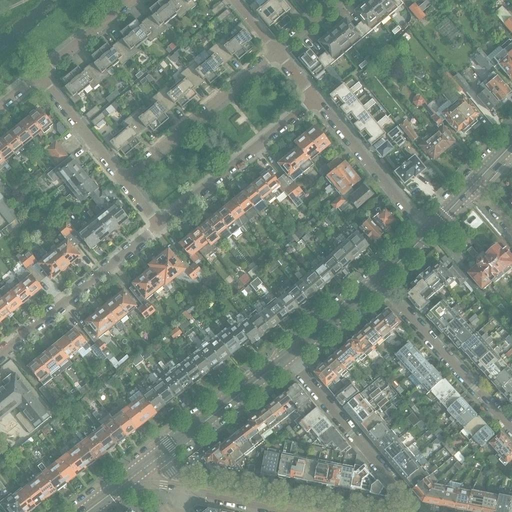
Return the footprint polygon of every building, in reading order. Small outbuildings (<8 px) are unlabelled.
[(179,19),(188,12),(178,0),(168,0),(167,0),(159,0),(157,3),(170,20),(176,15),(179,19)] [(193,1),(195,0),(178,0),(188,12),(197,5),(193,1)] [(280,18),(265,1),(263,0),(257,0),(255,2),(250,6),(256,14),(257,13),(269,27),(280,18)] [(281,0),(263,0),(265,1),(280,18),(290,10),(281,0)] [(375,0),(367,0),(367,1),(368,2),(365,4),(364,4),(380,23),(389,16),(375,0)] [(399,0),(375,0),(389,16),(403,4),(399,0)] [(225,7),(222,2),(211,11),(214,15),(225,7)] [(164,25),(170,20),(157,3),(149,9),(152,13),(145,19),(159,35),(167,29),(164,25)] [(364,4),(365,4),(364,3),(358,8),(359,9),(355,12),(362,20),(358,24),(366,35),(380,23),(364,4)] [(425,16),(422,12),(415,4),(408,9),(418,22),(425,16)] [(511,35),(511,33),(511,19),(501,6),(492,14),(511,35)] [(231,14),(231,13),(227,9),(216,18),(220,23),(231,14)] [(150,42),(159,35),(145,19),(139,24),(136,20),(127,26),(141,43),(147,38),(150,42)] [(358,24),(353,28),(345,19),(339,24),(340,25),(337,27),(337,28),(352,46),(366,35),(358,24)] [(229,33),(232,37),(246,54),(254,47),(249,41),(251,39),(247,35),(249,33),(241,23),(229,33)] [(135,48),(141,43),(127,26),(120,32),(123,37),(117,42),(130,59),(138,52),(135,48)] [(337,28),(337,27),(337,26),(331,31),(331,32),(329,35),(328,35),(344,54),(352,46),(337,28)] [(394,35),(400,29),(398,26),(391,32),(394,35)] [(328,35),(329,35),(328,34),(322,39),(323,39),(319,43),(326,51),(321,55),(330,65),(344,54),(328,35)] [(238,60),(246,54),(232,37),(226,42),(223,38),(215,45),(228,62),(235,56),(238,60)] [(121,66),(130,59),(117,42),(110,47),(107,43),(99,49),(112,67),(118,62),(121,66)] [(511,42),(501,50),(505,54),(511,61),(511,42)] [(222,67),(228,62),(215,45),(206,52),(210,56),(204,61),(217,78),(225,71),(222,67)] [(505,54),(501,50),(499,48),(485,60),(485,58),(486,57),(478,48),(475,51),(485,62),(487,65),(489,63),(492,67),(496,71),(500,68),(511,81),(511,80),(511,61),(505,54)] [(106,72),(112,67),(99,49),(91,56),(94,60),(88,66),(101,82),(109,75),(106,72)] [(177,58),(182,53),(179,49),(174,54),(177,58)] [(321,55),(316,59),(309,50),(305,53),(305,52),(297,58),(314,78),(315,78),(330,65),(321,55)] [(178,59),(177,58),(174,54),(170,57),(174,63),(178,59)] [(209,84),(217,78),(204,61),(198,66),(195,62),(186,69),(200,86),(206,80),(209,84)] [(361,69),(367,64),(364,61),(358,66),(361,69)] [(488,71),(492,67),(489,63),(487,65),(485,62),(482,64),(488,71)] [(379,72),(385,68),(381,63),(375,68),(379,72)] [(93,89),(101,82),(88,66),(81,71),(78,67),(70,73),(83,90),(89,85),(93,89)] [(330,75),(334,71),(330,66),(325,70),(330,75)] [(193,91),(200,86),(186,69),(178,76),(181,80),(175,85),(188,102),(197,95),(193,91)] [(415,71),(415,73),(416,75),(417,76),(418,77),(419,78),(422,78),(423,77),(424,76),(424,74),(423,72),(423,71),(421,70),(420,69),(418,69),(416,70),(415,71)] [(496,77),(494,74),(492,72),(486,77),(487,78),(483,82),(499,101),(500,100),(502,100),(505,98),(505,96),(509,92),(496,77)] [(77,95),(83,90),(70,73),(62,79),(66,85),(64,87),(68,92),(66,94),(74,104),(81,98),(77,95)] [(452,79),(447,73),(443,76),(458,93),(461,91),(462,90),(452,79)] [(464,94),(470,89),(457,74),(452,79),(462,90),(461,91),(464,94)] [(496,104),(499,101),(483,82),(479,86),(480,94),(476,97),(488,111),(496,104)] [(358,83),(353,86),(356,91),(357,90),(361,87),(358,83)] [(352,95),(356,91),(353,86),(348,90),(343,84),(328,95),(332,99),(331,100),(335,105),(350,93),(352,95)] [(181,108),(188,102),(175,85),(169,90),(166,86),(158,93),(171,110),(178,104),(181,108)] [(114,98),(119,94),(116,90),(111,94),(114,98)] [(164,115),(171,110),(158,93),(149,100),(152,104),(146,109),(160,126),(168,119),(164,115)] [(357,101),(352,95),(350,93),(335,105),(339,110),(340,109),(343,113),(357,101)] [(109,102),(114,98),(111,94),(106,99),(109,102)] [(467,101),(466,102),(461,95),(453,103),(455,105),(452,106),(471,127),(477,122),(473,118),(477,114),(473,109),(474,108),(467,101)] [(438,129),(430,136),(443,151),(444,150),(446,150),(447,149),(448,147),(454,143),(447,134),(449,133),(440,123),(442,122),(428,105),(420,96),(414,97),(412,103),(414,105),(420,105),(438,125),(436,127),(438,129)] [(371,99),(367,103),(370,107),(371,107),(375,103),(371,99)] [(114,109),(119,105),(116,101),(111,105),(114,109)] [(349,122),(364,109),(362,107),(357,101),(343,113),(345,116),(344,117),(349,122)] [(464,133),(471,127),(452,106),(448,101),(438,110),(431,102),(428,105),(442,122),(444,120),(451,128),(452,127),(456,133),(460,129),(464,133)] [(367,103),(362,107),(364,109),(365,111),(370,107),(367,103)] [(89,119),(100,110),(96,106),(85,114),(89,119)] [(48,128),(52,125),(39,109),(35,112),(34,110),(29,114),(30,116),(41,131),(46,126),(48,128)] [(152,132),(160,126),(146,109),(140,114),(137,110),(129,117),(142,134),(149,128),(152,132)] [(371,117),(365,111),(364,109),(349,122),(352,126),(353,126),(356,129),(371,117)] [(52,118),(56,114),(52,110),(48,113),(52,118)] [(94,126),(105,117),(102,113),(91,121),(94,126)] [(44,135),(41,131),(30,116),(26,119),(25,119),(20,123),(21,123),(20,124),(32,138),(37,134),(41,138),(44,135)] [(385,116),(380,120),(384,124),(389,120),(385,116)] [(136,139),(142,134),(129,117),(121,124),(124,128),(118,133),(132,149),(140,143),(136,139)] [(379,128),(384,124),(380,120),(376,124),(371,117),(356,129),(359,133),(358,133),(362,138),(378,126),(379,128)] [(408,127),(409,125),(405,120),(398,125),(411,142),(416,138),(408,127)] [(23,145),(32,138),(20,124),(16,127),(16,126),(11,130),(11,131),(23,145)] [(329,153),(333,149),(314,126),(310,130),(309,129),(304,133),(304,134),(320,154),(326,149),(329,153)] [(385,134),(379,128),(378,126),(362,138),(366,143),(367,142),(370,146),(385,134)] [(401,136),(403,134),(397,126),(386,135),(392,142),(388,145),(386,143),(376,151),(381,157),(384,155),(397,170),(394,172),(403,184),(412,176),(413,178),(424,169),(414,157),(413,156),(409,160),(399,149),(406,143),(401,136)] [(23,146),(23,145),(11,131),(7,134),(2,138),(2,139),(13,153),(18,158),(24,154),(27,151),(23,146)] [(124,156),(132,149),(118,133),(112,138),(109,134),(102,139),(111,149),(113,147),(117,152),(119,150),(124,156)] [(310,162),(320,154),(304,134),(300,137),(299,136),(294,141),(295,142),(294,143),(298,147),(310,162)] [(442,152),(443,151),(430,136),(418,146),(424,153),(426,152),(433,160),(438,155),(440,155),(441,154),(442,152)] [(0,155),(4,161),(13,153),(2,139),(0,140),(0,155)] [(51,145),(45,150),(49,155),(59,146),(56,142),(55,142),(52,144),(51,145)] [(63,151),(59,146),(49,155),(53,160),(63,151)] [(312,165),(310,162),(298,147),(294,150),(293,149),(287,154),(302,173),(312,165)] [(63,151),(53,160),(57,165),(66,157),(67,156),(63,151)] [(292,181),(302,173),(287,154),(281,159),(282,160),(278,163),(285,173),(281,177),(289,187),(298,198),(303,194),(294,183),(292,181)] [(343,162),(342,163),(337,157),(327,165),(330,168),(333,171),(326,176),(334,186),(351,172),(348,168),(349,167),(345,162),(344,163),(343,162)] [(78,164),(76,164),(73,161),(57,174),(65,183),(81,170),(80,170),(81,168),(78,164)] [(319,171),(323,176),(331,170),(330,168),(327,165),(327,164),(319,171)] [(86,174),(84,174),(81,170),(65,183),(72,192),(88,180),(88,179),(89,177),(86,174)] [(268,171),(266,173),(265,171),(260,175),(261,177),(259,178),(270,192),(274,197),(276,199),(284,192),(297,207),(302,203),(299,199),(298,198),(289,187),(281,177),(276,181),(268,171)] [(355,174),(354,175),(351,172),(334,186),(342,195),(340,196),(330,205),(331,205),(331,206),(333,208),(330,211),(331,212),(335,209),(335,210),(337,208),(345,200),(348,198),(347,197),(354,191),(351,187),(359,181),(358,180),(360,179),(355,174)] [(274,197),(270,192),(259,178),(259,179),(258,178),(254,182),(254,183),(251,185),(262,199),(267,206),(270,204),(268,202),(274,197)] [(94,183),(91,183),(88,180),(72,192),(81,202),(89,196),(92,200),(99,194),(96,190),(96,189),(96,188),(96,186),(94,183)] [(267,206),(262,199),(251,185),(250,186),(249,186),(245,189),(245,190),(242,193),(253,206),(258,213),(267,206)] [(367,188),(365,189),(363,185),(355,192),(354,191),(347,197),(348,198),(345,200),(337,208),(340,212),(351,203),(355,208),(372,195),(367,188)] [(103,199),(106,197),(102,192),(99,194),(92,200),(96,205),(99,203),(103,208),(105,211),(118,226),(121,224),(123,224),(127,221),(127,219),(127,218),(120,210),(121,209),(120,208),(121,207),(116,201),(110,206),(108,203),(107,203),(103,199)] [(258,213),(253,206),(242,193),(241,193),(240,193),(235,197),(236,198),(233,200),(243,214),(249,220),(251,223),(253,221),(251,219),(258,213)] [(249,220),(243,214),(233,200),(232,201),(231,200),(226,204),(227,205),(224,207),(234,221),(240,228),(244,233),(246,231),(242,226),(249,220)] [(10,207),(9,205),(6,202),(0,207),(0,213),(1,214),(10,207)] [(5,219),(14,212),(10,207),(1,214),(5,219)] [(240,228),(234,221),(224,207),(223,208),(222,208),(218,211),(218,212),(215,214),(226,228),(231,235),(240,228)] [(388,225),(394,220),(385,209),(374,218),(373,217),(372,218),(383,232),(384,231),(385,232),(390,228),(389,227),(389,226),(388,225)] [(114,229),(118,226),(105,211),(96,218),(108,234),(111,234),(114,232),(114,229)] [(9,224),(18,217),(14,212),(5,219),(9,224)] [(231,235),(226,228),(215,214),(214,215),(213,215),(209,219),(206,222),(217,235),(222,242),(225,240),(231,235)] [(104,237),(108,234),(96,218),(86,226),(99,242),(99,241),(101,242),(105,239),(104,237)] [(312,226),(317,222),(313,218),(308,222),(312,226)] [(99,242),(86,226),(84,223),(80,226),(82,228),(76,233),(65,219),(61,223),(62,224),(64,226),(78,244),(82,241),(82,240),(89,249),(90,249),(92,249),(95,247),(95,245),(99,242)] [(382,234),(378,229),(368,219),(359,228),(371,241),(373,239),(375,241),(376,240),(378,240),(381,237),(381,235),(382,234)] [(222,242),(217,235),(206,222),(205,223),(204,222),(200,226),(200,227),(197,229),(213,249),(222,242)] [(78,244),(64,226),(62,224),(56,228),(60,233),(57,235),(61,239),(60,240),(63,244),(57,249),(69,264),(70,263),(72,264),(75,261),(75,259),(79,256),(72,248),(78,244)] [(368,245),(352,227),(350,225),(348,226),(353,232),(351,233),(353,235),(347,240),(359,253),(360,253),(362,253),(364,251),(364,249),(368,245)] [(197,229),(196,230),(195,229),(191,233),(191,234),(188,236),(199,250),(204,257),(213,249),(197,229)] [(299,229),(294,234),(298,239),(303,234),(299,229)] [(47,244),(51,241),(46,235),(43,238),(47,244)] [(193,254),(199,250),(188,236),(187,237),(186,237),(182,240),(182,241),(178,244),(194,263),(198,260),(193,254)] [(287,249),(291,246),(286,240),(282,243),(287,249)] [(358,255),(359,253),(347,240),(342,244),(341,242),(339,244),(336,240),(334,242),(351,261),(354,258),(356,258),(358,257),(358,255)] [(347,265),(351,261),(334,242),(333,243),(336,247),(334,249),(335,251),(330,256),(342,269),(343,268),(345,268),(347,267),(347,265)] [(69,264),(57,249),(54,245),(50,248),(53,252),(48,256),(60,271),(61,271),(63,271),(66,269),(66,267),(69,264)] [(505,249),(503,251),(498,246),(488,255),(489,256),(505,275),(511,269),(510,267),(511,264),(511,254),(511,256),(505,249)] [(197,277),(189,267),(175,249),(170,253),(167,250),(164,253),(162,252),(159,255),(159,257),(158,258),(174,277),(181,272),(185,277),(188,275),(193,281),(197,277)] [(60,271),(48,256),(42,250),(40,252),(42,255),(43,255),(46,258),(38,264),(28,252),(23,256),(43,280),(47,276),(50,280),(51,278),(53,279),(56,277),(56,275),(60,271)] [(38,284),(43,280),(23,256),(21,253),(16,256),(26,269),(27,270),(17,278),(32,296),(38,292),(37,292),(41,288),(38,284)] [(260,265),(267,260),(262,255),(256,260),(260,265)] [(323,258),(321,259),(319,256),(316,257),(319,262),(333,277),(336,274),(338,274),(340,272),(340,271),(342,269),(330,256),(325,260),(323,258)] [(495,284),(505,275),(489,256),(485,260),(482,259),(479,262),(479,265),(493,282),(495,284)] [(158,258),(157,258),(156,257),(152,260),(152,262),(148,265),(151,268),(171,294),(173,292),(170,289),(171,288),(167,283),(174,277),(158,258)] [(452,262),(446,267),(441,261),(434,269),(435,270),(433,272),(444,285),(446,287),(454,280),(459,286),(463,283),(467,279),(461,272),(452,262)] [(329,280),(333,277),(319,262),(316,264),(318,266),(312,271),(324,285),(326,284),(327,284),(329,282),(329,280)] [(201,281),(205,278),(194,264),(189,267),(197,277),(198,277),(201,281)] [(490,284),(493,282),(479,265),(469,273),(483,291),(490,285),(490,284)] [(257,266),(248,273),(252,278),(261,271),(257,266)] [(270,266),(266,269),(269,274),(274,270),(270,266)] [(171,294),(151,268),(147,271),(146,271),(142,274),(142,275),(142,276),(155,293),(163,286),(164,288),(163,288),(166,292),(168,291),(171,294)] [(312,271),(307,275),(302,268),(298,272),(315,292),(319,289),(320,290),(323,288),(323,286),(324,285),(312,271)] [(431,270),(428,270),(424,274),(425,276),(422,278),(435,293),(444,285),(433,272),(431,270)] [(311,296),(315,292),(298,272),(294,275),(298,280),(299,282),(294,286),(306,300),(307,299),(309,299),(311,297),(311,296)] [(246,286),(253,280),(248,274),(241,280),(246,286)] [(165,305),(155,293),(142,276),(138,279),(136,279),(133,281),(133,283),(132,284),(133,285),(129,289),(142,305),(150,315),(155,311),(146,300),(153,294),(154,296),(163,307),(165,305)] [(28,300),(32,296),(17,278),(7,286),(22,304),(23,304),(28,300)] [(427,300),(435,293),(422,278),(420,280),(418,279),(413,283),(414,286),(415,287),(427,300)] [(239,291),(244,287),(238,279),(231,285),(237,293),(239,291)] [(252,282),(249,284),(255,292),(258,289),(252,282)] [(7,286),(6,284),(0,289),(0,297),(1,299),(12,312),(13,312),(19,308),(18,307),(22,304),(7,286)] [(235,294),(230,289),(228,286),(224,290),(230,298),(235,294)] [(305,301),(306,300),(294,286),(289,290),(288,288),(285,290),(283,287),(281,288),(297,307),(301,305),(303,305),(305,303),(305,301)] [(427,300),(415,287),(413,290),(412,288),(406,293),(407,295),(413,302),(413,303),(420,310),(429,302),(427,300)] [(294,310),(297,307),(281,288),(279,289),(282,293),(280,295),(281,297),(277,300),(288,315),(290,314),(291,314),(294,312),(294,310)] [(136,308),(134,305),(123,291),(122,292),(120,291),(117,294),(117,296),(113,299),(127,316),(131,321),(134,319),(130,315),(129,314),(136,308)] [(12,312),(1,299),(0,297),(0,316),(3,320),(3,319),(4,320),(9,316),(8,315),(12,312)] [(288,315),(277,300),(275,298),(267,304),(265,301),(263,302),(263,303),(279,322),(283,319),(284,319),(287,317),(287,316),(288,315)] [(113,299),(112,300),(111,299),(108,302),(107,304),(104,307),(122,329),(122,328),(125,331),(126,330),(123,327),(124,327),(120,323),(119,324),(118,322),(127,316),(113,299)] [(263,303),(263,302),(260,299),(258,300),(264,307),(262,309),(263,311),(258,315),(270,329),(271,328),(273,329),(275,327),(276,325),(279,322),(263,303)] [(443,301),(434,309),(432,311),(426,316),(431,321),(434,321),(436,323),(451,310),(443,301)] [(186,312),(189,316),(195,311),(198,308),(194,303),(185,310),(186,312)] [(145,319),(150,315),(142,305),(137,309),(145,319)] [(444,332),(460,317),(464,313),(457,305),(451,310),(436,323),(438,326),(437,328),(442,333),(444,332)] [(118,332),(122,329),(104,307),(100,310),(98,309),(95,312),(95,314),(94,314),(108,331),(114,326),(115,327),(118,332)] [(392,331),(401,323),(389,308),(388,309),(386,309),(383,311),(383,313),(382,314),(383,314),(380,317),(392,331)] [(270,329),(258,315),(255,310),(248,316),(245,313),(243,314),(247,319),(261,336),(264,334),(266,334),(268,332),(268,330),(270,329)] [(197,317),(199,316),(195,311),(189,316),(186,318),(188,320),(192,317),(191,316),(195,313),(197,317)] [(234,321),(236,320),(230,312),(228,314),(227,313),(226,313),(233,323),(237,327),(248,340),(251,344),(254,341),(256,342),(258,340),(258,338),(261,336),(247,319),(242,323),(241,322),(237,325),(234,321)] [(248,340),(237,327),(233,323),(226,313),(224,315),(228,320),(226,321),(230,325),(225,329),(238,347),(239,346),(241,346),(243,344),(244,343),(248,340)] [(108,331),(94,314),(90,317),(89,317),(85,320),(85,321),(85,322),(87,325),(82,329),(95,344),(102,353),(105,357),(108,361),(113,357),(98,339),(103,334),(104,335),(109,336),(111,335),(108,331)] [(475,319),(478,317),(475,314),(468,320),(471,323),(475,319)] [(480,315),(478,317),(475,319),(479,323),(484,319),(480,315)] [(390,332),(392,331),(380,317),(377,319),(376,319),(375,320),(374,320),(371,322),(371,324),(370,324),(385,341),(393,335),(390,332)] [(453,340),(468,326),(460,317),(444,332),(449,338),(451,337),(453,340)] [(379,346),(385,341),(370,324),(369,325),(368,325),(365,327),(365,329),(364,330),(362,332),(374,347),(377,344),(379,346)] [(476,334),(468,326),(453,340),(455,342),(455,344),(460,349),(461,348),(476,334)] [(174,339),(182,333),(177,327),(169,334),(174,339)] [(229,354),(215,336),(208,327),(205,329),(212,339),(206,344),(219,361),(219,362),(220,361),(222,361),(225,359),(225,357),(229,354)] [(74,328),(65,336),(76,351),(79,354),(81,357),(91,350),(100,361),(105,357),(102,353),(95,344),(90,348),(86,343),(74,328)] [(234,350),(238,347),(225,329),(215,336),(229,354),(230,354),(231,354),(234,352),(234,350)] [(371,349),(374,347),(362,332),(358,335),(357,335),(356,336),(353,338),(352,340),(365,355),(365,354),(367,356),(373,352),(371,349)] [(469,353),(471,355),(490,337),(486,333),(481,337),(478,333),(476,334),(461,348),(467,353),(469,353)] [(79,354),(76,351),(65,336),(55,344),(67,359),(73,354),(75,357),(79,354)] [(489,346),(494,342),(490,337),(471,355),(472,357),(472,359),(472,360),(477,365),(493,350),(489,346)] [(405,346),(408,343),(403,338),(400,340),(405,346)] [(367,357),(365,355),(352,340),(351,341),(350,341),(347,343),(347,344),(343,348),(356,363),(364,372),(367,370),(359,360),(359,359),(361,362),(367,357)] [(156,352),(162,347),(157,341),(151,345),(156,352)] [(415,348),(414,349),(413,348),(413,347),(411,344),(410,344),(409,343),(408,343),(405,346),(400,350),(397,353),(395,356),(400,361),(397,363),(401,367),(402,366),(404,365),(418,352),(415,348)] [(55,344),(45,352),(61,371),(71,363),(67,359),(55,344)] [(219,362),(219,361),(206,344),(196,351),(210,369),(211,368),(212,368),(216,366),(216,364),(219,362)] [(397,353),(400,350),(395,345),(392,347),(397,353)] [(356,363),(343,348),(339,351),(337,351),(335,354),(334,355),(334,356),(347,371),(347,370),(349,372),(354,368),(352,366),(356,363)] [(486,372),(501,359),(493,350),(477,365),(482,370),(484,370),(486,372)] [(207,371),(210,369),(196,351),(187,358),(201,376),(202,375),(203,375),(206,373),(207,371)] [(62,373),(61,371),(45,352),(36,359),(52,379),(53,380),(62,373)] [(421,356),(422,355),(418,352),(404,365),(402,366),(401,367),(405,371),(407,369),(412,374),(426,362),(425,361),(425,360),(423,358),(422,357),(421,356)] [(346,388),(351,383),(345,376),(348,373),(346,371),(347,371),(334,356),(333,356),(332,356),(329,359),(328,361),(325,364),(346,388)] [(197,379),(201,376),(187,358),(178,365),(192,383),(194,383),(197,380),(197,379)] [(386,363),(382,358),(376,364),(380,369),(386,363)] [(36,359),(27,366),(43,386),(52,379),(36,359)] [(492,382),(509,367),(501,359),(486,372),(488,375),(488,377),(492,382)] [(432,367),(431,367),(426,362),(412,374),(421,384),(435,370),(432,367)] [(346,388),(325,364),(323,365),(323,364),(317,369),(318,369),(316,371),(316,374),(327,387),(335,397),(346,388)] [(188,386),(192,383),(178,365),(168,372),(182,390),(183,390),(184,390),(187,388),(188,386)] [(511,379),(511,370),(509,367),(492,382),(497,388),(500,388),(502,390),(511,379)] [(438,375),(439,374),(435,370),(421,384),(429,393),(443,380),(442,379),(442,378),(440,376),(439,375),(438,375)] [(179,393),(182,390),(168,372),(159,379),(173,398),(174,397),(175,397),(178,395),(179,393)] [(0,420),(17,407),(21,411),(15,416),(29,434),(50,417),(45,411),(15,373),(11,376),(11,375),(9,377),(5,380),(3,382),(6,386),(3,388),(2,387),(0,388),(0,420)] [(110,386),(115,382),(112,378),(107,382),(106,381),(102,384),(105,389),(109,386),(110,386)] [(169,401),(173,398),(159,379),(150,387),(163,405),(164,404),(166,404),(169,402),(169,401)] [(365,388),(368,385),(363,379),(360,383),(365,388)] [(446,381),(445,381),(444,379),(443,380),(429,393),(427,395),(431,400),(434,400),(437,397),(439,400),(452,388),(448,385),(448,383),(446,381)] [(508,399),(511,395),(511,379),(502,390),(504,392),(503,394),(508,399)] [(396,390),(399,386),(395,381),(391,385),(396,390)] [(88,383),(84,386),(88,391),(92,388),(88,383)] [(335,397),(342,406),(353,397),(359,392),(351,383),(346,388),(335,397)] [(95,398),(105,390),(101,385),(94,391),(94,390),(91,393),(95,398)] [(318,408),(298,385),(296,385),(289,390),(290,390),(286,393),(286,394),(299,409),(297,411),(301,416),(304,420),(306,418),(318,408)] [(49,403),(54,399),(43,386),(39,390),(49,403)] [(160,408),(163,405),(150,387),(140,394),(154,413),(160,409),(160,408)] [(378,388),(369,396),(373,400),(382,392),(378,388)] [(458,393),(456,393),(452,388),(439,400),(433,406),(436,408),(439,405),(441,407),(443,404),(448,410),(461,398),(460,397),(459,395),(458,393)] [(154,413),(140,394),(138,391),(128,398),(132,403),(145,420),(150,417),(151,417),(154,415),(154,413)] [(286,394),(286,393),(277,400),(290,416),(297,411),(299,409),(286,394)] [(369,403),(365,399),(360,394),(344,408),(349,414),(350,413),(353,417),(369,403)] [(463,400),(462,399),(461,398),(448,410),(447,411),(452,416),(449,419),(453,422),(456,419),(469,407),(465,403),(465,401),(463,400)] [(412,409),(415,406),(409,399),(406,402),(412,409)] [(281,424),(290,416),(277,400),(268,407),(281,424)] [(144,421),(145,420),(132,403),(122,411),(135,428),(139,425),(141,425),(144,423),(144,421)] [(360,425),(376,412),(369,403),(353,417),(356,421),(356,422),(358,424),(360,425)] [(420,418),(423,415),(415,406),(412,409),(420,418)] [(280,424),(281,424),(268,407),(259,414),(272,431),(280,424)] [(475,412),(474,412),(469,407),(456,419),(453,422),(451,424),(453,427),(456,423),(458,424),(460,423),(465,428),(477,417),(477,416),(476,414),(475,412)] [(308,432),(325,417),(318,408),(306,418),(304,420),(300,423),(298,425),(293,429),(297,434),(304,428),(307,432),(308,432)] [(135,429),(135,428),(122,411),(111,419),(125,436),(129,433),(131,433),(134,430),(135,429)] [(108,415),(102,420),(95,412),(92,414),(94,417),(91,419),(94,423),(97,421),(102,427),(115,444),(119,440),(121,441),(124,438),(124,437),(125,436),(111,419),(108,415)] [(368,435),(384,421),(376,412),(360,425),(361,426),(361,428),(363,430),(364,431),(368,435)] [(412,414),(407,418),(414,427),(420,422),(418,420),(413,413),(412,414)] [(249,422),(262,438),(272,431),(259,414),(258,414),(249,421),(249,422)] [(301,416),(295,421),(298,425),(300,423),(304,420),(301,416)] [(318,438),(332,426),(325,417),(308,432),(307,432),(315,441),(319,438),(318,438)] [(480,418),(479,418),(477,417),(465,428),(461,432),(470,441),(486,426),(482,422),(482,420),(480,418)] [(416,425),(420,429),(425,424),(422,420),(416,425)] [(375,444),(391,430),(384,421),(368,435),(371,439),(371,440),(373,443),(375,443),(375,444)] [(255,449),(265,441),(262,438),(249,422),(239,429),(255,449)] [(318,438),(319,438),(327,448),(327,447),(330,445),(332,447),(334,450),(345,452),(357,455),(332,426),(318,438)] [(475,444),(477,441),(483,447),(495,435),(494,434),(493,433),(491,431),(490,430),(486,426),(471,440),(475,444)] [(115,444),(102,427),(95,432),(92,434),(105,452),(110,448),(111,448),(114,446),(115,444)] [(92,434),(85,439),(76,428),(73,431),(82,442),(81,442),(95,459),(99,456),(101,456),(104,454),(104,452),(105,452),(92,434)] [(245,456),(255,449),(239,429),(230,437),(245,456)] [(440,429),(433,434),(436,437),(439,434),(442,432),(440,429)] [(383,453),(399,439),(391,430),(375,444),(376,445),(376,446),(378,449),(380,449),(383,453)] [(490,443),(499,453),(511,442),(502,432),(490,443)] [(437,438),(444,446),(447,444),(439,434),(436,437),(437,438)] [(237,463),(245,456),(230,437),(221,444),(236,464),(237,463)] [(404,439),(405,439),(403,437),(399,440),(399,439),(383,453),(386,457),(386,458),(388,461),(390,461),(390,462),(407,448),(403,444),(406,441),(404,439)] [(33,441),(31,439),(21,446),(23,449),(33,441)] [(436,439),(431,444),(435,450),(441,445),(436,439)] [(5,442),(0,445),(0,446),(6,454),(11,450),(5,442)] [(94,460),(95,459),(81,442),(72,450),(85,467),(89,464),(91,464),(94,462),(94,460)] [(296,450),(297,443),(293,442),(290,455),(283,453),(278,477),(286,479),(286,477),(290,478),(295,456),(296,450)] [(511,443),(511,442),(499,453),(497,455),(506,466),(511,460),(511,443)] [(236,464),(221,444),(220,444),(207,454),(207,455),(204,458),(208,464),(206,465),(212,474),(234,478),(235,474),(240,475),(239,478),(245,479),(247,471),(241,470),(236,464)] [(453,456),(456,453),(448,444),(447,444),(444,446),(453,456)] [(18,455),(24,450),(21,446),(15,451),(18,455)] [(414,458),(407,448),(390,462),(391,463),(391,464),(393,467),(395,467),(398,471),(414,458)] [(275,475),(280,451),(268,449),(263,472),(264,473),(263,475),(271,476),(271,474),(275,475)] [(61,458),(74,475),(79,472),(81,472),(84,469),(85,467),(72,450),(65,455),(61,450),(57,453),(61,458)] [(406,480),(422,467),(426,463),(418,454),(414,458),(398,471),(401,475),(401,477),(404,479),(405,479),(406,480)] [(302,482),(302,480),(307,458),(295,456),(290,478),(295,479),(295,481),(302,482)] [(467,461),(463,456),(457,461),(461,465),(467,461)] [(74,477),(74,475),(61,458),(51,465),(65,483),(69,479),(71,480),(74,477)] [(314,485),(319,460),(307,458),(302,480),(307,481),(306,483),(314,485)] [(319,460),(314,485),(321,486),(322,484),(326,485),(330,463),(319,460)] [(457,461),(453,465),(459,471),(462,467),(457,461)] [(338,488),(343,465),(330,463),(326,485),(326,487),(334,489),(334,487),(338,488)] [(365,465),(364,463),(361,466),(355,465),(355,468),(350,492),(350,489),(361,492),(363,480),(372,472),(365,465)] [(64,483),(65,483),(51,465),(41,473),(55,490),(55,491),(56,490),(59,487),(61,487),(64,485),(64,483)] [(355,468),(343,465),(338,488),(343,489),(342,490),(350,492),(355,468)] [(413,489),(414,490),(430,476),(422,467),(406,480),(407,481),(407,483),(408,485),(410,485),(413,489)] [(482,473),(490,477),(492,471),(485,467),(482,473)] [(373,485),(379,480),(372,472),(363,480),(361,492),(371,494),(373,485)] [(55,491),(55,490),(41,473),(31,481),(45,498),(49,495),(51,495),(54,492),(55,491)] [(423,502),(437,484),(439,482),(433,474),(432,474),(430,476),(414,490),(414,491),(414,492),(416,495),(419,496),(423,502)] [(387,497),(389,493),(379,480),(373,485),(371,494),(387,497)] [(44,499),(45,498),(31,481),(25,486),(23,483),(19,486),(21,489),(34,506),(39,503),(41,503),(44,500),(44,499)] [(447,486),(443,506),(447,507),(447,509),(455,511),(460,489),(463,483),(460,484),(453,483),(451,481),(447,486)] [(22,511),(11,496),(8,493),(0,482),(0,490),(1,492),(0,492),(0,493),(3,497),(0,499),(0,503),(2,507),(1,508),(3,511),(22,511)] [(443,506),(447,486),(437,484),(423,502),(434,503),(434,504),(435,504),(435,505),(440,506),(442,506),(443,506)] [(34,507),(34,506),(21,489),(11,496),(22,511),(27,511),(29,511),(30,511),(34,508),(34,507)] [(463,511),(464,510),(469,511),(473,491),(460,489),(455,511),(462,511),(463,511)] [(496,511),(501,490),(499,489),(498,494),(487,492),(482,511),(496,511)] [(482,511),(487,492),(473,490),(473,491),(469,511),(474,511),(482,511)] [(510,511),(511,503),(511,492),(503,490),(501,490),(496,511),(510,511)]
